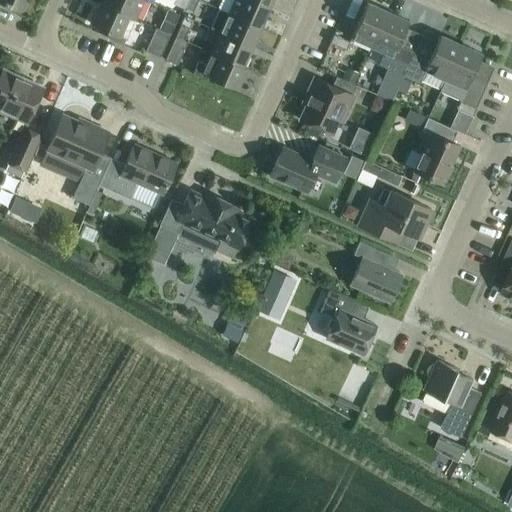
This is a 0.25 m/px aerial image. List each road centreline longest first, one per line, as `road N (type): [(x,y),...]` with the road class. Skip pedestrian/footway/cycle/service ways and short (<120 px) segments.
road 1 (residential): [(315,0),(244,146),(160,112),(134,88),(43,43)]
road 2 (residential): [(432,298),(511,128)]
